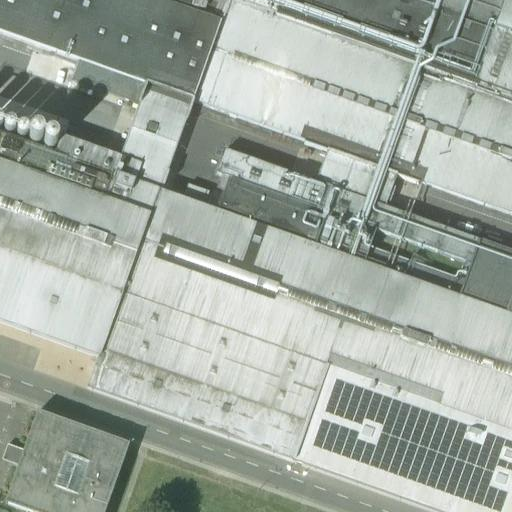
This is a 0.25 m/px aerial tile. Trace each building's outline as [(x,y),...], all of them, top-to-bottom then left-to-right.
[(511,0),(0,0),(0,35),(147,88),(192,104),(327,152),(396,176),(511,217),(511,0)] [(159,194),(192,104),(147,88),(121,161),(141,168),(135,185),(159,194)] [(16,134),(16,131),(16,128),(13,125),(10,125),(7,125),(5,128),(4,131),(5,134),(7,136),(10,137),(13,136),(16,134)] [(28,138),(29,135),(28,132),(26,130),(23,129),(20,130),(17,132),(17,135),(18,138),(20,141),(23,141),(26,140),(28,138)] [(42,143),(43,140),(42,136),(39,134),(36,133),(32,134),(30,136),(29,140),(30,144),(32,146),(36,147),(40,146),(42,143)] [(135,185),(55,157),(0,137),(0,252),(122,296),(159,194),(135,185)] [(57,149),(58,145),(57,141),(54,139),(51,138),(47,139),(44,142),(44,145),(45,149),(47,151),(51,152),(54,151),(57,149)] [(55,157),(135,185),(141,168),(121,161),(61,140),(55,157)] [(396,176),(327,152),(315,186),(384,210),(396,176)] [(315,186),(225,154),(217,176),(326,215),(375,233),(399,241),(407,218),(384,210),(315,186)] [(375,233),(326,215),(314,249),(159,194),(122,296),(124,297),(105,353),(305,424),(325,369),(511,435),(511,319),(363,267),(369,252),(375,233)] [(511,255),(478,244),(407,218),(399,241),(470,267),(463,285),(369,252),(363,267),(511,319),(511,255)] [(105,511),(128,447),(36,415),(4,506),(20,511),(105,511)] [(22,453),(7,447),(2,462),(17,468),(22,453)]
